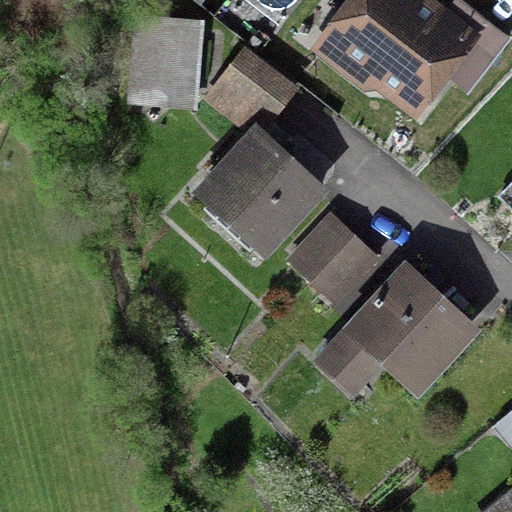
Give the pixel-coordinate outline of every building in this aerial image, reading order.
[(453,3),(439,21),(411,0),(357,0),(324,43),(411,110),(478,23),(453,3)] [(197,25),(156,22),(154,78),(192,82),(197,25)] [(265,122),(290,93),(244,54),(219,83),(265,122)] [(254,138),(200,195),(260,252),(314,194),(254,138)] [(511,183),(496,199),(511,216),(511,183)] [(361,250),(350,240),(341,232),(328,219),(287,263),(309,284),(331,304),(372,260),(361,250)] [(408,390),(463,332),(405,276),(352,331),(347,326),(314,361),(347,393),(378,361),(408,390)]
